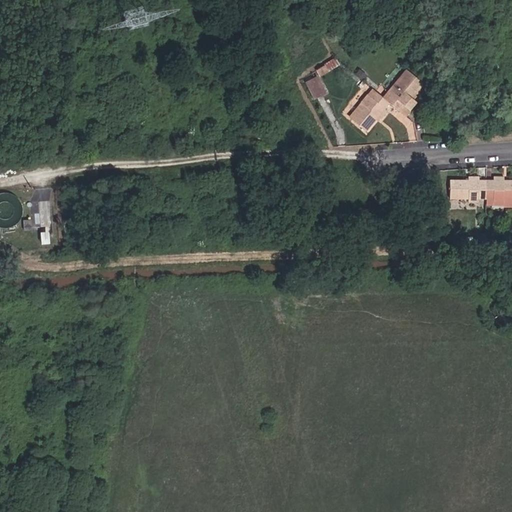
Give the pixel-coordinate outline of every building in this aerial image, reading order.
[(343,67),(329,69),(330,75),(344,72),(343,67)] [(392,86),(403,73),(398,69),(376,95),(381,99),(385,94),(381,90),(387,82),(392,86)] [(357,70),(352,75),(358,80),(362,75),(357,70)] [(381,99),(385,103),(391,108),(400,116),(404,110),(401,108),(408,100),(406,98),(418,85),(403,73),(392,86),(387,82),(381,90),(385,94),(381,99)] [(326,94),(316,77),(308,82),(317,99),(326,94)] [(408,100),(401,108),(404,110),(411,102),(413,98),(411,96),(420,86),(418,85),(406,98),(408,100)] [(370,91),(366,86),(341,115),(346,119),(358,105),(354,101),(360,93),(365,97),(370,91)] [(376,95),(370,91),(365,97),(360,93),(354,101),(358,105),(346,119),(361,132),(373,118),(378,121),(385,112),(381,108),(385,103),(381,99),(376,95)] [(391,108),(385,103),(381,108),(385,112),(378,121),(373,118),(361,132),(364,134),(374,123),(376,125),(391,108)] [(484,199),(485,181),(475,181),(475,176),(466,176),(466,181),(446,181),(446,198),(466,198),(466,202),(476,202),(476,199),(484,199)] [(492,181),(485,181),(484,199),(493,198),(493,202),(506,202),(506,199),(511,199),(511,180),(504,181),(504,176),(492,176),(492,181)] [(52,211),(52,205),(50,200),(47,196),(42,192),(37,191),(31,191),(26,193),(22,197),(19,202),(18,207),(19,213),(21,218),(25,222),(30,224),(36,225),(42,224),(46,221),(50,216),(52,211)] [(493,198),(484,199),(484,207),(506,207),(506,209),(511,208),(511,199),(506,199),(506,202),(493,202),(493,198)] [(484,231),(471,232),(472,241),(484,241),(484,231)]
